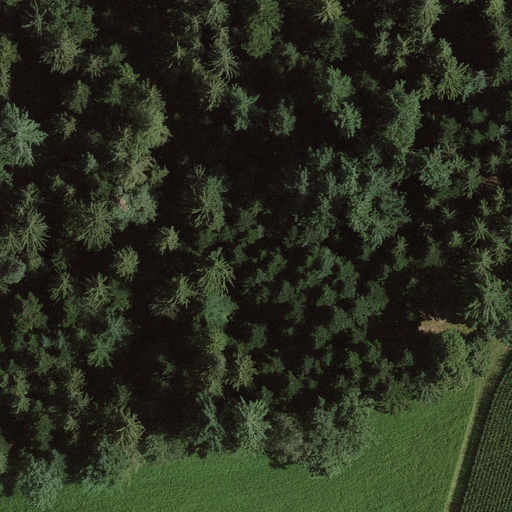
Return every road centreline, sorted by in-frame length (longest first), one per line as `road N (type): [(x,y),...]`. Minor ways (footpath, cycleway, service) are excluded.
road 1 (track): [(457,511),(501,322)]
road 2 (track): [(501,322),(434,175)]
